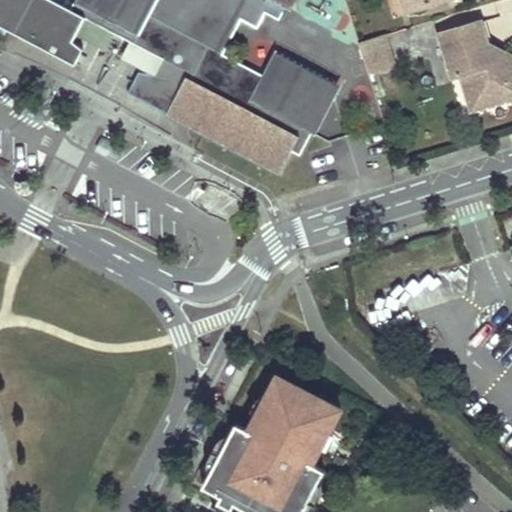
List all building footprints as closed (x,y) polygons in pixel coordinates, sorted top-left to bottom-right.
[(0,0),(0,25),(74,64),(82,49),(72,40),(75,34),(85,17),(114,32),(130,41),(161,57),(152,74),(146,73),(137,72),(128,91),(278,172),(291,150),(297,153),(310,130),(252,99),(264,76),(262,74),(222,52),(240,19),(255,27),(263,12),(276,19),(283,6),(289,10),(294,0),(0,0)] [(402,0),(405,11),(418,7),(415,0),(402,0)] [(114,32),(85,17),(75,34),(105,50),(114,32)] [(488,44),(480,20),(438,32),(451,75),(459,73),(466,94),(482,89),(487,105),(508,99),(503,83),(511,80),(511,57),(511,56),(493,62),(488,44)] [(395,64),(386,34),(360,43),(369,72),(395,64)] [(121,59),(146,73),(152,74),(161,57),(130,41),(121,59)] [(511,56),(488,44),(493,62),(511,56)] [(276,49),(262,74),(264,76),(252,99),(310,130),(315,133),(341,85),(276,49)] [(508,99),(511,97),(511,80),(503,83),(508,99)] [(482,89),(466,94),(470,110),(487,105),(482,89)] [(221,502),(234,509),(238,504),(243,494),(266,506),(263,511),(303,511),(326,470),(308,460),(317,445),(322,447),(342,409),(298,385),(295,391),(277,381),(259,414),(265,417),(256,433),(238,424),(206,487),(224,496),(221,502)] [(243,494),(238,504),(253,511),(263,511),(266,506),(243,494)]
